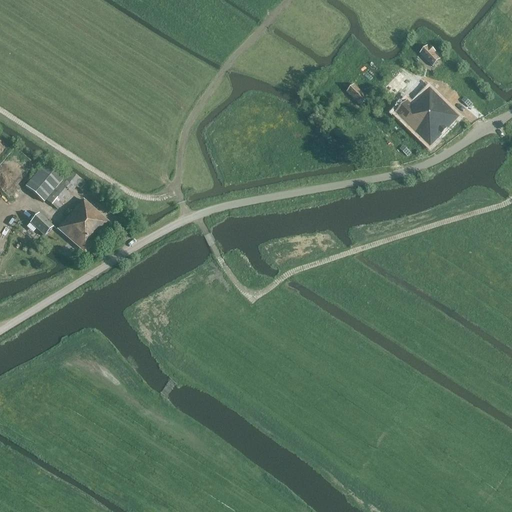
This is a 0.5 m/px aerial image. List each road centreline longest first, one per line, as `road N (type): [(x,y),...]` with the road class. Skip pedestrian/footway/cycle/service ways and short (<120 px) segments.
road 1 (track): [(511,200),(291,274),(253,300),(220,257)]
road 2 (tertiary): [(197,215),(415,169),(495,124)]
road 3 (track): [(189,218),(180,198),(186,132),(223,71),(289,0)]
road 4 (tertiary): [(0,331),(197,215)]
road 5 (track): [(180,194),(147,199),(124,192),(0,110)]
